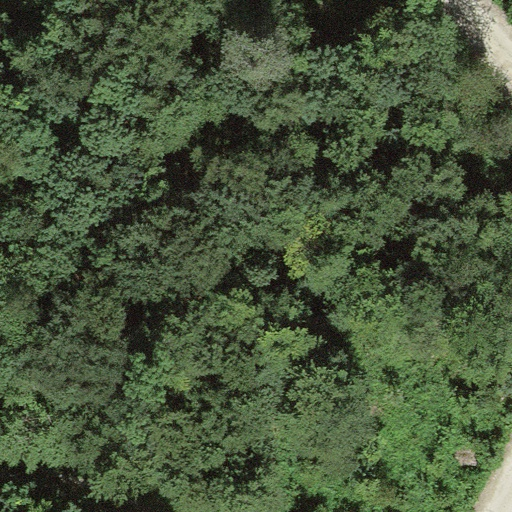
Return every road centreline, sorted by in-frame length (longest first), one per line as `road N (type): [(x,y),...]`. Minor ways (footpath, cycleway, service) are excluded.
road 1 (track): [(511,100),(463,27),(423,0)]
road 2 (track): [(119,511),(0,471)]
